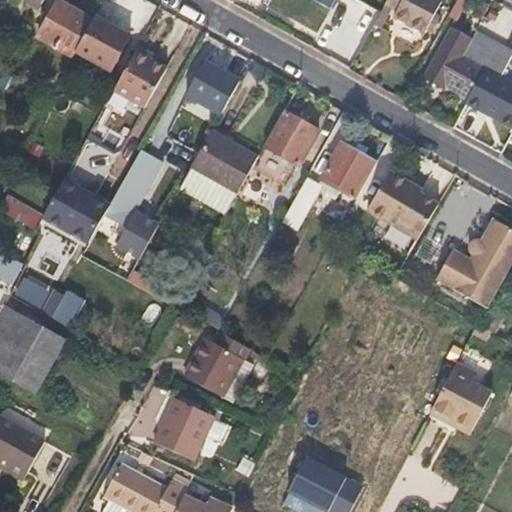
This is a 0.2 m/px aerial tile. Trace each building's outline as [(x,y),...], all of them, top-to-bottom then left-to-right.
[(422,36),(439,3),(441,0),(387,0),(384,5),(396,11),(392,19),(422,36)] [(77,53),(93,23),(58,4),(40,38),(74,56),(76,55),(77,53)] [(368,34),(381,12),(367,4),(355,27),(368,34)] [(112,72),(130,36),(96,17),(93,23),(77,53),(112,72)] [(461,57),(470,40),(449,29),(440,45),(461,57)] [(497,77),(510,55),(473,35),(470,40),(461,57),(480,68),(484,69),(497,77)] [(480,68),(461,57),(440,45),(422,78),(437,86),(438,83),(465,97),(480,68)] [(139,47),(137,51),(114,93),(144,108),(167,67),(153,59),(155,55),(139,47)] [(222,114),(240,81),(205,63),(187,95),(222,114)] [(509,115),(511,111),(499,105),(511,85),(497,77),(484,69),(472,91),(480,95),(466,120),(496,138),(509,115)] [(299,164),(318,130),(283,111),(264,145),(299,164)] [(211,135),(192,168),(181,189),(227,213),(239,192),(256,160),(211,135)] [(356,198),(376,161),(341,142),(321,179),(356,198)] [(136,211),(163,162),(142,151),(111,207),(106,216),(128,228),(118,246),(142,259),(161,225),(136,211)] [(294,200),(306,178),(310,171),(304,168),(293,177),(283,194),(294,200)] [(436,204),(419,193),(420,189),(389,171),(367,210),(416,238),(436,204)] [(306,211),(319,186),(306,178),(294,200),(292,204),(306,211)] [(90,244),(106,216),(111,207),(65,181),(46,217),(45,219),(90,244)] [(46,217),(10,198),(2,212),(33,229),(37,232),(45,219),(46,217)] [(484,307),(511,259),(511,227),(493,216),(469,258),(452,248),(435,279),(484,307)] [(24,268),(0,256),(0,255),(0,279),(13,286),(24,268)] [(511,298),(498,322),(511,330),(511,298)] [(67,328),(75,314),(55,303),(47,318),(67,328)] [(0,375),(34,394),(63,339),(3,307),(0,309),(0,375)] [(223,395),(243,359),(206,339),(185,375),(223,395)] [(491,395),(472,386),(477,377),(456,366),(429,416),(450,427),(453,421),(473,431),(491,395)] [(192,459),(214,412),(175,394),(153,441),(192,459)] [(0,471),(4,473),(23,484),(44,443),(0,419),(0,471)] [(428,456),(440,430),(428,424),(415,450),(428,456)] [(174,511),(182,496),(186,486),(173,481),(168,490),(121,468),(104,502),(124,511),(174,511)] [(228,511),(230,509),(206,498),(203,505),(182,496),(174,511),(228,511)]
